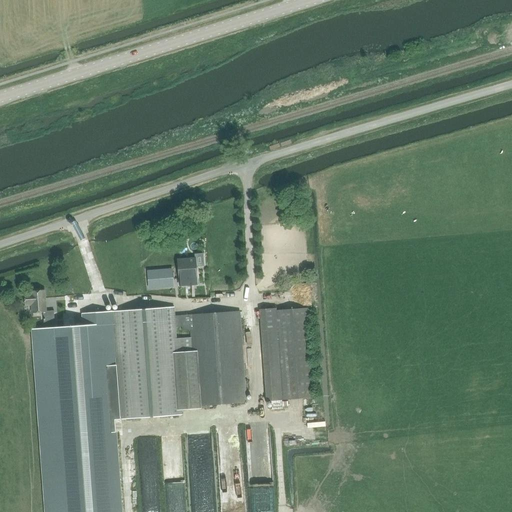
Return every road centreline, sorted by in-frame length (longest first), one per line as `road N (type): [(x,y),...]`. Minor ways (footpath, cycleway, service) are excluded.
road 1 (unclassified): [(0,244),(511,84)]
road 2 (tertiary): [(0,97),(309,0)]
